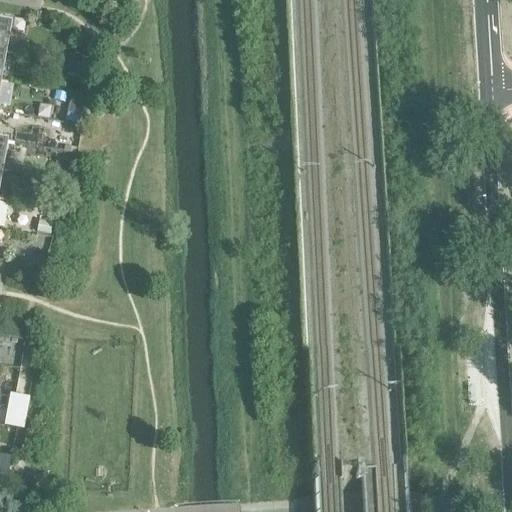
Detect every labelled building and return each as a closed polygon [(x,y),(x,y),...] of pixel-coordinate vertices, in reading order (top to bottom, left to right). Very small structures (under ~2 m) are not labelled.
[(0,53),(5,54),(10,25),(0,22),(0,53)] [(67,56),(66,65),(81,68),(83,59),(67,56)] [(66,65),(64,76),(79,79),(81,68),(66,65)] [(55,93),(53,101),(63,103),(65,96),(55,93)] [(69,102),(64,123),(78,126),(82,105),(69,102)] [(56,163),(52,180),(69,183),(73,167),(56,163)] [(38,222),(35,233),(49,237),(52,225),(38,222)] [(8,396),(2,427),(16,429),(22,430),(28,400),(18,398),(16,398),(8,396)]
